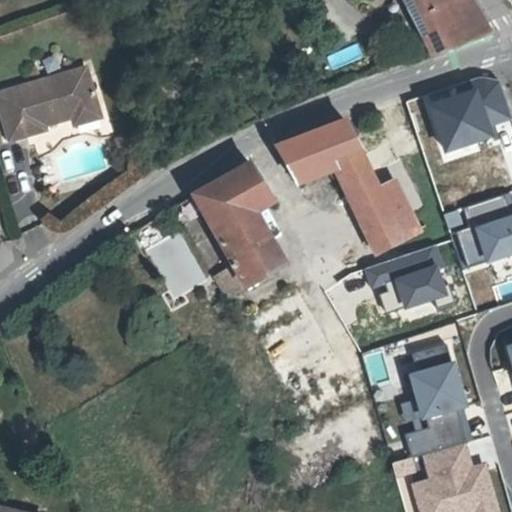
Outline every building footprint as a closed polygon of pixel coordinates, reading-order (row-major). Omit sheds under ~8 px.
[(403,0),(422,51),(480,32),(459,0),(403,0)] [(330,68),(360,56),(355,45),(325,56),(330,68)] [(90,67),(3,92),(16,139),(45,130),(48,121),(73,115),(100,107),(90,67)] [(103,119),(100,107),(73,115),(76,126),(103,119)] [(345,124),(278,149),(296,185),(333,171),(378,253),(383,251),(404,238),(419,230),(410,210),(395,183),(380,190),(354,147),(345,124)] [(134,133),(119,136),(123,153),(138,149),(134,133)] [(272,202),(251,164),(228,177),(247,215),(272,202)] [(225,300),(247,289),(276,272),(247,215),(228,177),(196,194),(234,266),(213,278),(225,300)] [(297,282),(241,311),(300,425),(357,396),(297,282)] [(511,340),(502,343),(511,376),(511,340)] [(403,428),(409,453),(472,437),(447,343),(410,352),(414,368),(404,371),(408,388),(395,391),(404,428),(403,428)] [(382,349),(364,352),(370,383),(387,380),(382,349)] [(416,511),(499,511),(488,460),(473,463),(468,442),(420,452),(426,478),(410,481),(416,511)]
